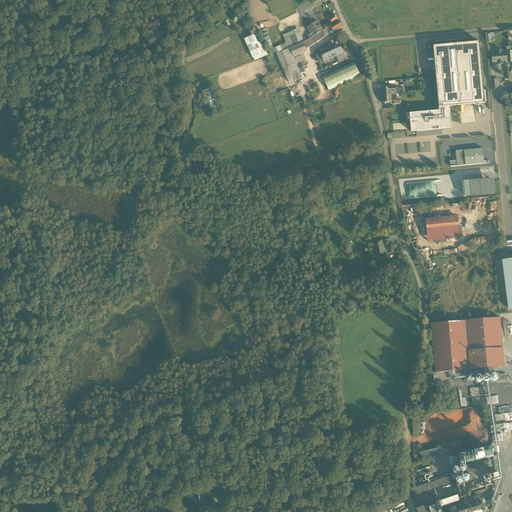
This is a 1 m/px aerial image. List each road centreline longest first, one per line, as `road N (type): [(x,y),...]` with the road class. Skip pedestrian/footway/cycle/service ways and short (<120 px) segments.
road 1 (residential): [(334,0),(368,79),(420,294),(403,416),(410,511)]
road 2 (track): [(0,70),(153,48),(220,0)]
road 3 (track): [(511,27),(352,41)]
road 4 (residential): [(511,226),(497,96),(511,84)]
road 5 (track): [(142,51),(152,123),(144,170)]
